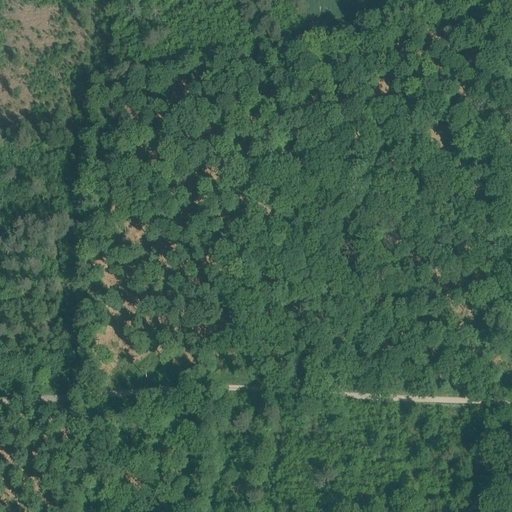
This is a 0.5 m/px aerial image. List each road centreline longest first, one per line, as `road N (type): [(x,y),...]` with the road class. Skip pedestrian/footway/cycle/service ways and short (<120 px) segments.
road 1 (track): [(0,403),(220,387),(511,401)]
road 2 (track): [(90,0),(83,396)]
road 3 (track): [(88,87),(302,51),(431,0)]
